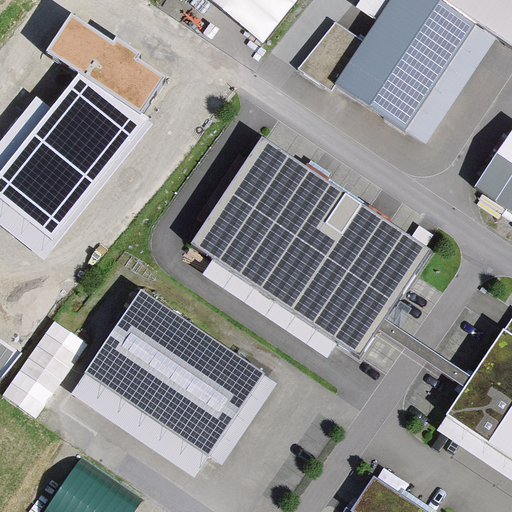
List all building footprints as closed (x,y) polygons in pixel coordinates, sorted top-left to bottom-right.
[(300,0),(202,0),(262,47),(300,0)] [(477,19),(447,0),(393,0),(364,44),(336,25),(310,63),(405,126),(477,19)] [(511,0),(447,0),(477,19),(511,42),(511,40),(511,0)] [(113,43),(71,16),(49,51),(82,73),(0,175),(0,194),(52,236),(146,117),(140,113),(162,76),(135,58),(138,53),(116,39),(113,43)] [(437,253),(273,144),(203,249),(367,358),(437,253)] [(511,153),(486,193),(511,210),(511,153)] [(276,378),(150,296),(93,383),(218,465),(276,378)] [(45,417),(86,335),(50,317),(8,399),(45,417)] [(511,318),(446,418),(511,461),(511,318)] [(130,511),(138,501),(82,463),(48,511),(130,511)] [(427,511),(374,477),(350,511),(427,511)]
